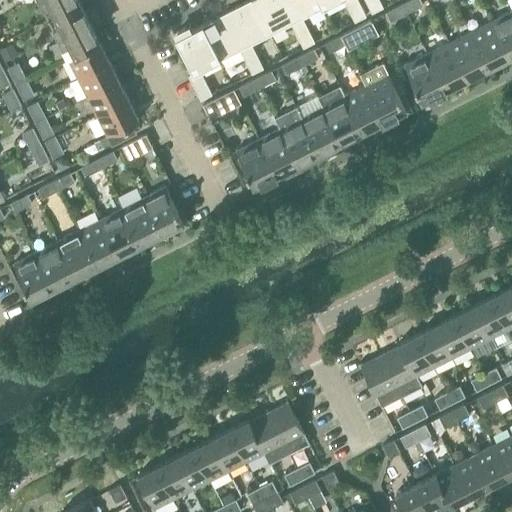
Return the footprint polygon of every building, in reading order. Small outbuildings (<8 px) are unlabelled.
[(79,0),(43,0),(40,1),(50,21),(82,6),(79,0)] [(272,33),(255,0),(248,0),(228,11),(258,70),(264,67),(252,43),(272,33)] [(310,44),(287,0),(255,0),(272,33),(292,23),(304,47),(310,44)] [(324,7),(320,0),(287,0),(310,44),(315,41),(303,17),(324,7)] [(320,0),(324,7),(337,0),(345,0),(355,21),(367,15),(359,0),(320,0)] [(366,0),(373,12),(384,6),(380,0),(366,0)] [(409,0),(403,3),(407,12),(423,4),(421,0),(409,0)] [(407,12),(403,3),(387,11),(391,20),(407,12)] [(60,41),(92,26),(82,6),(50,21),(60,41)] [(511,55),(511,9),(492,20),(511,56),(511,55)] [(258,70),(228,11),(202,24),(220,60),(241,49),(253,73),(258,70)] [(372,19),(341,35),(346,43),(349,49),(379,33),(372,19)] [(492,20),(471,31),(489,67),(511,56),(492,20)] [(220,60),(202,24),(193,28),(191,24),(174,32),(194,72),(189,74),(201,99),(213,93),(201,69),(220,60)] [(70,60),(102,45),(92,26),(60,41),(70,60)] [(449,42),(468,78),(489,67),(471,31),(449,42)] [(346,43),(341,35),(325,43),(330,52),(346,43)] [(468,78),(449,42),(428,52),(446,89),(468,78)] [(102,45),(70,60),(80,80),(112,65),(102,45)] [(299,56),(303,65),(319,57),(315,48),(299,56)] [(428,52),(406,64),(418,88),(415,90),(422,105),(433,100),(431,96),(446,89),(428,52)] [(303,65),(299,56),(283,64),(287,73),(303,65)] [(18,85),(27,80),(18,62),(9,67),(18,85)] [(384,62),(361,73),(385,120),(400,112),(401,115),(412,110),(404,95),(401,97),(384,62)] [(1,65),(0,65),(0,85),(0,86),(9,81),(1,65)] [(90,99),(122,84),(112,65),(80,80),(90,99)] [(256,78),(260,87),(276,79),(272,70),(256,78)] [(345,94),(363,131),(385,120),(361,73),(341,84),(341,85),(341,86),(345,94)] [(260,87),(256,78),(240,86),(244,95),(260,87)] [(27,80),(18,85),(25,98),(34,93),(27,80)] [(122,84),(90,99),(100,119),(132,104),(122,84)] [(363,131),(345,94),(341,86),(319,97),(323,105),(324,105),(342,142),(363,131)] [(12,109),(21,104),(13,89),(4,93),(12,109)] [(234,106),(227,92),(204,104),(211,118),(234,106)] [(38,124),(47,120),(38,101),(28,105),(38,124)] [(132,104),(100,119),(112,144),(136,132),(131,123),(139,119),(132,104)] [(345,148),(323,105),(302,116),(324,159),(345,148)] [(302,116),(296,106),(275,116),(281,127),(303,170),(324,159),(302,116)] [(47,120),(38,124),(44,136),(53,132),(47,120)] [(32,148),(41,143),(33,127),(24,132),(32,148)] [(303,170),(281,127),(259,138),(278,174),(281,181),(303,170)] [(135,150),(151,142),(146,133),(130,141),(135,150)] [(46,140),(54,156),(63,151),(55,135),(46,140)] [(278,174),(259,138),(237,149),(249,174),(246,175),(254,190),(264,185),(263,182),(278,174)] [(41,143),(32,148),(39,163),(48,158),(41,143)] [(97,158),(102,167),(118,159),(113,150),(97,158)] [(102,167),(97,158),(81,166),(86,175),(102,167)] [(55,180),(59,189),(75,180),(71,172),(55,180)] [(59,189),(55,180),(39,188),(43,197),(59,189)] [(144,196),(162,233),(177,225),(179,228),(189,223),(182,208),(179,210),(166,185),(144,196)] [(28,193),(12,201),(16,210),(32,202),(28,193)] [(162,233),(144,196),(122,207),(141,244),(162,233)] [(101,218),(119,254),(141,244),(122,207),(101,218)] [(79,229),(98,265),(119,254),(101,218),(79,229)] [(58,240),(76,276),(98,265),(79,229),(58,240)] [(37,250),(55,287),(76,276),(58,240),(37,250)] [(55,287),(37,250),(14,262),(27,286),(23,288),(31,303),(42,298),(40,294),(55,287)] [(491,295),(507,328),(511,325),(511,292),(509,286),(491,295)] [(473,305),(489,337),(507,328),(491,295),(473,305)] [(455,314),(471,346),(489,337),(473,305),(455,314)] [(437,323),(453,355),(471,346),(455,314),(437,323)] [(419,332),(435,364),(453,355),(437,323),(419,332)] [(435,364),(419,332),(399,342),(400,344),(415,374),(417,373),(435,364)] [(381,354),(403,395),(423,384),(417,373),(415,374),(400,344),(381,354)] [(403,395),(381,354),(363,363),(362,361),(360,362),(382,405),(403,395)] [(485,372),(490,383),(506,375),(500,364),(485,372)] [(490,383),(485,372),(475,377),(481,388),(490,383)] [(449,390),(454,402),(467,395),(462,384),(449,390)] [(490,390),(496,401),(509,395),(503,384),(490,390)] [(454,402),(449,390),(436,397),(442,408),(454,402)] [(496,401),(490,390),(478,397),(483,408),(496,401)] [(269,411),(290,452),(310,442),(288,398),(286,399),(287,401),(269,411)] [(410,410),(416,421),(429,414),(423,403),(410,410)] [(452,410),(457,421),(470,414),(464,403),(452,410)] [(416,421),(410,410),(398,416),(403,427),(416,421)] [(457,421),(452,410),(439,416),(445,427),(457,421)] [(290,452),(269,411),(251,420),(266,450),(264,451),(270,462),(290,452)] [(229,428),(246,461),(264,451),(266,450),(251,420),(250,418),(229,428)] [(413,429),(418,441),(432,434),(426,423),(413,429)] [(246,461),(229,428),(211,437),(228,470),(246,461)] [(418,441),(413,429),(401,436),(406,447),(418,441)] [(511,473),(511,434),(493,444),(509,475),(511,473)] [(193,446),(209,479),(228,470),(211,437),(193,446)] [(383,445),(389,457),(401,452),(394,439),(383,445)] [(509,475),(493,444),(474,454),(490,485),(509,475)] [(209,479),(193,446),(175,456),(191,488),(209,479)] [(490,485),(474,454),(454,464),(470,495),(490,485)] [(157,465),(173,497),(191,488),(175,456),(157,465)] [(297,467),(303,478),(316,472),(310,461),(297,467)] [(470,495),(454,464),(435,474),(451,505),(470,495)] [(173,497),(157,465),(139,474),(155,507),(173,497)] [(303,478),(297,467),(285,473),(291,484),(303,478)] [(333,470),(322,475),(329,488),(340,482),(333,470)] [(436,511),(451,505),(435,474),(416,483),(430,511),(436,511)] [(303,485),(309,496),(321,490),(316,479),(303,485)] [(265,498),(278,491),(272,480),(259,486),(265,498)] [(116,501),(127,496),(120,483),(109,489),(116,501)] [(430,511),(416,483),(396,493),(405,511),(430,511)] [(309,496),(303,485),(290,491),(296,503),(309,496)] [(253,504),(265,498),(259,486),(247,492),(253,504)] [(278,491),(265,498),(270,508),(284,502),(278,491)] [(223,505),(226,511),(236,511),(244,508),(238,497),(223,505)] [(96,511),(90,498),(63,511),(96,511)] [(265,498),(253,504),(257,511),(263,511),(270,508),(265,498)]
